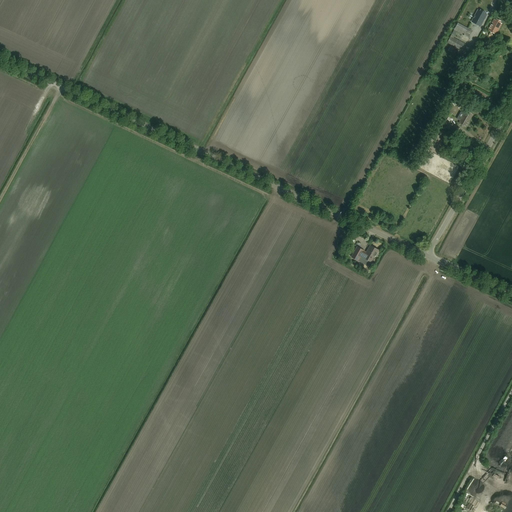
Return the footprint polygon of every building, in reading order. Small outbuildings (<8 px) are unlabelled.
[(481,26),(487,14),(478,9),(472,21),(481,26)] [(496,34),(502,23),(500,22),(501,20),(497,18),(496,20),(494,19),(488,30),(496,34)] [(447,43),(463,51),(466,44),(462,42),(465,36),(469,38),(473,31),(458,22),(447,43)] [(465,110),(458,122),(466,126),(473,114),(471,113),(472,111),(468,108),(467,111),(465,110)] [(446,120),(441,129),(440,130),(445,133),(445,132),(450,135),(453,130),(448,127),(451,123),(446,120)] [(376,256),(380,250),(371,245),(367,252),(365,251),(363,253),(366,254),(364,257),(367,259),(365,262),(369,265),(374,255),(376,256)] [(365,251),(365,250),(358,246),(352,256),(359,260),(363,253),(365,251)]
